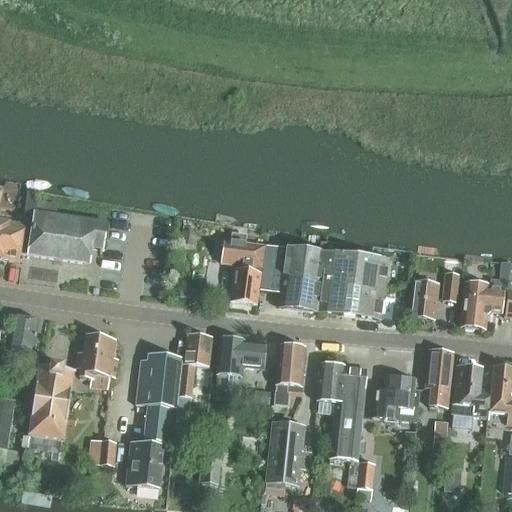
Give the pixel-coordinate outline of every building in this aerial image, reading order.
[(8,224),(9,219),(0,217),(0,263),(1,262),(19,265),(20,257),(20,258),(22,244),(31,244),(35,211),(36,207),(36,204),(37,204),(38,197),(27,195),(24,209),(24,227),(8,224)] [(27,260),(88,268),(91,249),(102,250),(106,225),(55,217),(56,207),(37,204),(36,204),(36,207),(35,211),(31,244),(22,244),(20,258),(28,259),(27,260)] [(234,273),(230,305),(256,308),(258,294),(259,294),(261,276),(260,276),(264,250),(225,245),(221,267),(236,269),(236,273),(234,273)] [(259,294),(280,297),(278,311),(318,316),(325,256),(286,251),(265,249),(261,276),(259,294)] [(387,264),(336,258),(325,256),(318,316),(380,324),(387,264)] [(442,304),(455,306),(458,278),(445,277),(442,304)] [(409,321),(434,324),(438,288),(413,285),(409,321)] [(464,331),(465,333),(473,334),(474,332),(485,333),(486,320),(492,315),(503,316),(504,301),(505,290),(464,285),(460,331),(464,331)] [(7,353),(6,363),(13,365),(14,354),(33,357),(38,324),(13,320),(10,338),(5,337),(3,352),(7,353)] [(176,423),(188,425),(191,401),(195,369),(208,371),(211,341),(186,338),(184,354),(183,354),(176,423)] [(89,391),(107,394),(109,381),(109,380),(114,381),(117,363),(112,362),(115,344),(85,339),(82,358),(77,357),(75,373),(79,373),(78,382),(90,383),(89,391)] [(222,386),(228,386),(229,379),(242,381),(243,372),(262,374),(264,347),(219,342),(216,378),(222,379),(222,386)] [(273,408),(288,410),(289,396),(287,395),(287,390),(301,391),(304,351),(278,349),(273,408)] [(428,411),(446,413),(452,356),(429,354),(424,392),(430,393),(428,411)] [(136,409),(148,410),(144,446),(173,449),(176,413),(175,413),(181,362),(148,358),(147,365),(141,364),(136,409)] [(334,406),(328,463),(356,466),(365,374),(345,371),(345,370),(320,367),(317,404),(334,406)] [(61,373),(61,371),(51,370),(50,372),(39,370),(31,420),(30,420),(27,439),(64,445),(67,426),(66,425),(73,375),(61,373)] [(471,420),(471,421),(488,423),(489,417),(488,417),(491,395),(479,393),(482,372),(456,370),(452,409),(451,417),(471,420)] [(488,417),(489,417),(507,419),(506,429),(511,429),(511,372),(493,371),(491,395),(488,417)] [(419,394),(414,394),(415,384),(385,381),(383,396),(374,395),(371,423),(398,425),(399,413),(417,415),(419,394)] [(0,466),(5,467),(14,403),(0,400),(0,466)] [(410,424),(409,440),(420,441),(420,424),(410,424)] [(432,454),(444,455),(447,425),(434,424),(432,454)] [(300,458),(303,429),(271,426),(264,487),(296,490),(298,471),(307,472),(308,459),(300,458)] [(87,469),(113,471),(115,447),(89,444),(87,469)] [(126,490),(159,494),(164,450),(134,446),(133,457),(130,457),(126,490)] [(501,496),(511,497),(511,459),(505,459),(501,496)] [(200,486),(217,488),(220,463),(203,461),(200,486)] [(356,492),(371,493),(374,468),(359,466),(356,492)] [(443,494),(460,496),(462,475),(445,474),(443,494)] [(32,496),(50,499),(52,489),(34,486),(32,496)]
